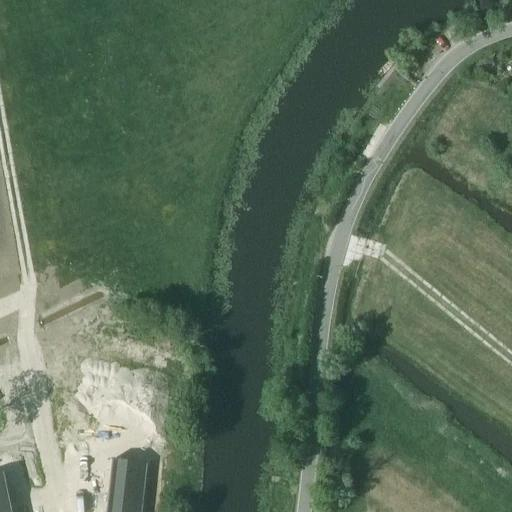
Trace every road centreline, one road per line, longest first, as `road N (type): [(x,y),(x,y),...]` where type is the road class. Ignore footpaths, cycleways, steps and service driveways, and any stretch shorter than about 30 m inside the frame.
road 1 (tertiary): [(303,511),(324,313),(354,205),(398,128),(448,64),(511,30)]
road 2 (track): [(64,511),(0,131)]
road 3 (track): [(511,362),(381,256),(339,245)]
